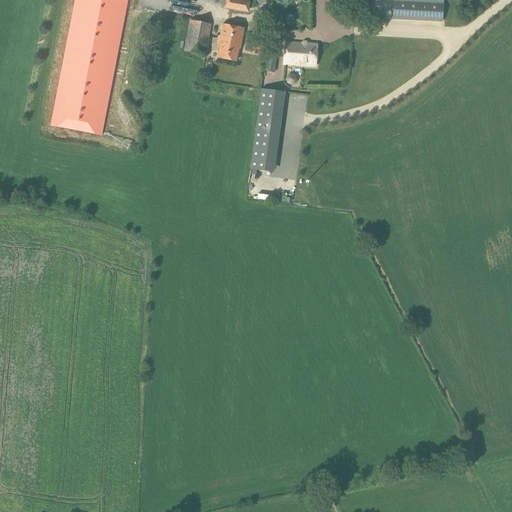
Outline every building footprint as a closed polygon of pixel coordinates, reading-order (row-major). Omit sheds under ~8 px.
[(99,136),(125,0),(77,0),(53,127),(99,136)] [(226,0),(225,9),(248,13),(250,2),(250,0),(226,0)] [(443,0),(393,0),(393,19),(442,22),(443,0)] [(264,42),(267,21),(257,19),(253,46),(262,47),(263,46),(266,47),(267,42),(264,42)] [(190,21),(183,51),(205,56),(212,25),(190,21)] [(238,49),(240,50),(244,29),(223,24),(218,46),(220,46),(217,59),(236,62),(238,49)] [(274,72),(281,29),(269,27),(263,71),(274,72)] [(315,67),(316,45),(286,43),(285,65),(315,67)] [(281,92),(261,90),(250,169),(270,172),(281,92)]
